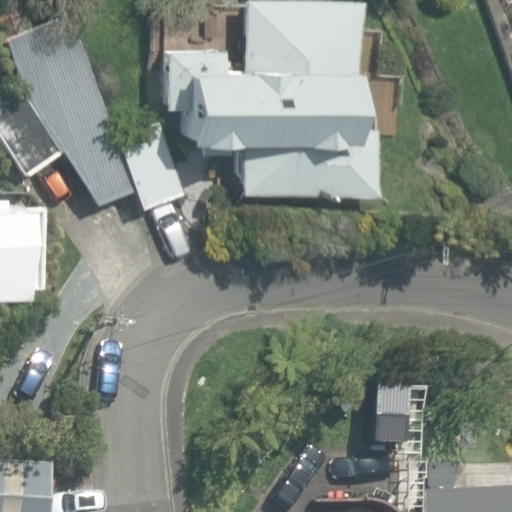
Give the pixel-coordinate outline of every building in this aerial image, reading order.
[(220,0),(219,43),(147,41),(145,106),(161,107),(160,148),(221,150),(220,194),(359,198),(364,0),(220,0)] [(134,213),(172,194),(144,118),(100,134),(69,48),(0,73),(0,83),(51,151),(83,206),(121,187),(134,213)] [(0,197),(0,300),(44,302),(48,199),(0,197)] [(374,410),(346,378),(311,408),(339,441),(374,410)] [(0,511),(43,511),(44,466),(0,465),(0,511)] [(408,511),(511,511),(511,498),(409,498),(408,511)]
